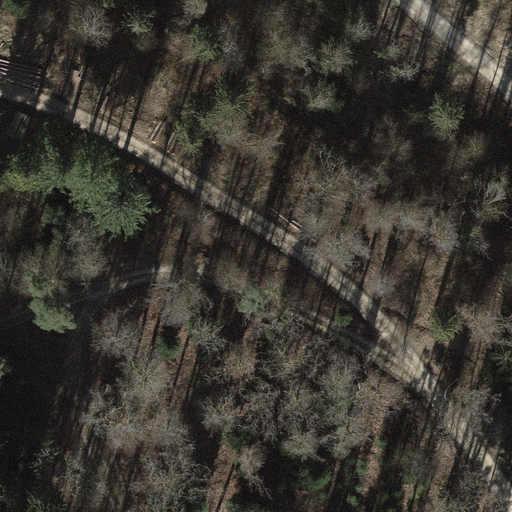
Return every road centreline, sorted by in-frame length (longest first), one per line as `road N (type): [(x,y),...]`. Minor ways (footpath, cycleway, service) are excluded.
road 1 (track): [(0,91),(146,147),(357,296),(511,500)]
road 2 (track): [(424,382),(322,322),(240,287),(157,270),(0,328)]
road 3 (track): [(119,511),(74,407),(76,337),(106,286)]
